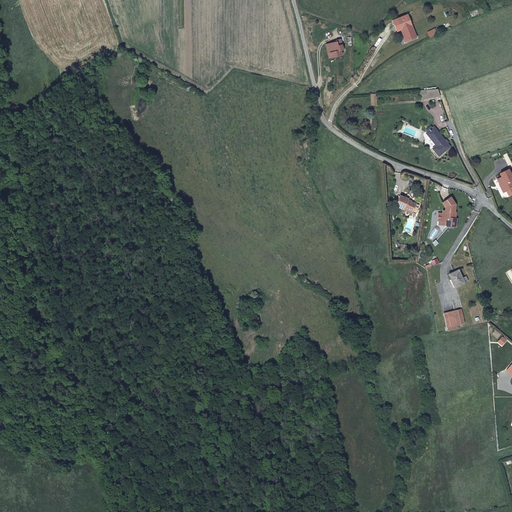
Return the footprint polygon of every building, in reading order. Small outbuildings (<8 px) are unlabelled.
[(414,32),(412,28),(409,29),(408,25),(410,24),(406,14),(403,15),(395,19),(391,20),(394,26),(397,24),(400,23),(402,28),(404,31),(401,32),(405,41),(407,40),(413,37),(411,34),(414,32)] [(400,29),(401,32),(404,31),(402,28),(400,23),(397,24),(394,26),(396,31),(400,29)] [(327,46),(330,59),(342,56),(340,51),(342,51),(340,42),(340,41),(335,42),(336,43),(335,43),(326,45),(327,46)] [(436,89),(422,90),(424,99),(438,97),(436,89)] [(426,133),(435,146),(432,149),(438,157),(450,147),(434,127),(432,128),(426,133)] [(511,182),(511,176),(509,170),(501,174),(502,177),(498,179),(500,184),(502,183),(506,192),(507,191),(511,188),(511,182)] [(398,208),(406,212),(407,211),(415,215),(415,214),(418,216),(419,215),(420,213),(419,213),(421,209),(420,208),(418,207),(410,204),(411,202),(403,198),(398,208)] [(454,218),(455,205),(452,198),(443,203),(446,208),(445,212),(443,212),(442,214),(438,214),(438,221),(446,222),(446,226),(456,226),(457,218),(454,218)] [(464,282),(458,270),(448,275),(455,287),(464,282)] [(463,323),(460,310),(443,314),(447,327),(463,323)]
